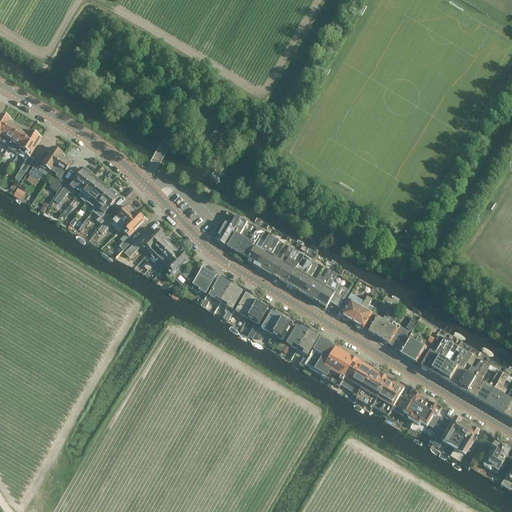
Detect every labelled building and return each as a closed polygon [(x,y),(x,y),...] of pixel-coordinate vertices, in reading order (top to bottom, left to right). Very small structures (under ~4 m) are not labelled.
[(0,118),(0,139),(2,136),(12,119),(3,114),(0,118)] [(12,119),(2,136),(0,139),(1,140),(0,141),(9,146),(11,142),(22,125),(12,119)] [(22,125),(11,142),(9,146),(10,147),(8,149),(17,154),(21,148),(32,131),(22,125)] [(224,130),(217,126),(209,140),(216,143),(224,130)] [(31,156),(31,155),(42,137),(32,131),(21,148),(28,152),(23,159),(26,161),(20,170),(26,173),(35,159),(31,156)] [(39,181),(46,171),(51,174),(63,155),(62,154),(62,153),(52,146),(51,148),(52,148),(42,163),(38,161),(29,175),(39,181)] [(63,155),(51,174),(56,177),(49,188),(57,194),(65,183),(59,180),(71,162),(72,163),(73,161),(63,155)] [(81,192),(94,176),(84,168),(83,169),(84,170),(71,186),(68,183),(59,194),(64,198),(67,193),(68,194),(70,192),(72,193),(76,188),(80,192),(81,192)] [(86,203),(89,199),(103,182),(94,176),(81,192),(80,192),(78,195),(82,199),(81,200),(86,203)] [(103,182),(89,199),(98,206),(111,189),(103,182)] [(17,188),(14,196),(22,199),(25,192),(17,188)] [(98,206),(102,209),(97,217),(100,219),(97,221),(102,225),(109,217),(108,216),(105,214),(119,197),(120,198),(121,197),(111,189),(98,206)] [(118,224),(123,228),(136,214),(128,207),(114,222),(110,218),(98,231),(102,235),(114,223),(117,225),(118,224)] [(145,221),(137,213),(136,214),(123,228),(130,235),(119,247),(123,251),(132,241),(129,238),(145,221)] [(226,222),(231,225),(235,217),(230,214),(226,222)] [(225,246),(233,233),(241,219),(236,217),(231,227),(225,224),(216,240),(225,246)] [(236,252),(244,239),(240,236),(247,223),(241,219),(233,233),(235,234),(228,247),(236,252)] [(152,251),(166,237),(167,236),(157,226),(156,227),(157,229),(140,246),(136,241),(124,254),(128,258),(140,246),(144,249),(146,248),(150,252),(151,251),(152,251)] [(244,239),(236,252),(246,258),(258,237),(262,231),(257,229),(250,242),(244,239)] [(151,251),(150,252),(153,255),(151,257),(157,262),(160,259),(159,259),(174,245),(166,237),(152,251),(151,251)] [(256,267),(273,239),(269,237),(261,248),(255,245),(245,261),(256,267)] [(266,273),(276,257),(271,254),(278,242),(273,239),(256,267),(266,273)] [(167,267),(183,251),(181,249),(180,251),(174,245),(159,259),(160,259),(167,267)] [(276,257),(266,273),(276,279),(292,252),(288,250),(282,260),(276,257)] [(294,250),(292,252),(276,279),(286,285),(296,268),(291,266),(294,261),(299,253),(294,250)] [(183,251),(167,267),(172,271),(167,276),(173,283),(176,280),(175,278),(184,269),(181,266),(188,259),(189,260),(191,259),(183,251)] [(296,268),(286,285),(296,291),(313,263),(309,260),(301,272),(296,268)] [(313,263),(296,291),(306,296),(315,280),(311,277),(318,266),(313,263)] [(216,277),(211,274),(210,271),(206,269),(203,269),(196,281),(192,279),(190,282),(185,279),(180,288),(190,293),(192,290),(198,294),(200,291),(205,294),(216,277)] [(333,273),(328,270),(323,278),(319,275),(316,280),(315,280),(306,296),(316,302),(329,280),(333,273)] [(220,302),(231,285),(230,284),(225,280),(225,281),(220,278),(209,296),(220,302)] [(329,280),(316,302),(328,309),(332,304),(339,308),(349,292),(339,285),(336,291),(330,287),(333,282),(329,280)] [(231,285),(220,302),(228,307),(225,312),(226,313),(223,319),(228,322),(232,316),(234,311),(231,310),(242,292),(237,289),(238,288),(232,285),(232,286),(231,285)] [(248,318),(257,302),(246,295),(236,313),(241,316),(242,314),(248,318)] [(362,306),(352,323),(356,325),(357,327),(360,329),(362,328),(363,329),(373,313),(366,309),(373,297),(369,295),(362,306)] [(347,300),(343,306),(347,308),(342,317),(343,317),(343,319),(346,321),(348,321),(352,323),(362,306),(351,300),(350,302),(347,300)] [(257,302),(248,318),(254,321),(253,323),(258,326),(269,308),(257,302)] [(385,315),(386,315),(383,320),(378,317),(369,333),(370,334),(371,337),(373,338),(375,337),(379,339),(391,318),(395,312),(388,308),(385,315)] [(262,329),(272,336),(273,336),(274,333),(273,333),(283,317),(276,312),(276,313),(273,312),(272,312),(262,329)] [(233,325),(237,318),(232,316),(228,322),(233,325)] [(273,333),(274,333),(279,336),(278,339),(282,342),(293,324),(290,322),(291,321),(283,317),(273,333)] [(391,318),(379,339),(383,341),(384,344),(387,346),(389,345),(390,346),(391,345),(401,352),(408,340),(405,339),(409,333),(395,324),(396,322),(391,318)] [(418,323),(414,321),(409,331),(412,333),(418,323)] [(250,336),(249,337),(253,339),(254,339),(260,328),(256,326),(250,336)] [(298,351),(309,331),(303,328),(302,329),(297,327),(287,344),(298,351)] [(309,331),(298,351),(307,357),(318,339),(315,337),(316,336),(309,331)] [(408,340),(401,352),(400,354),(417,364),(426,348),(421,345),(422,343),(417,340),(416,342),(409,338),(408,340)] [(307,361),(305,365),(340,387),(347,373),(346,373),(354,360),(320,339),(307,361)] [(430,351),(421,367),(430,373),(448,342),(443,339),(434,354),(430,351)] [(281,353),(285,345),(280,342),(276,350),(281,353)] [(448,342),(430,373),(439,378),(449,362),(445,359),(453,345),(448,342)] [(449,362),(439,378),(449,383),(467,353),(462,350),(453,364),(449,362)] [(467,353),(449,383),(457,389),(467,372),(463,370),(472,356),(467,353)] [(305,365),(307,361),(303,358),(299,365),(302,367),(304,364),(305,365)] [(347,373),(340,387),(345,390),(345,389),(356,396),(356,397),(357,397),(372,371),(354,360),(346,373),(347,373)] [(472,375),(467,372),(457,389),(467,394),(479,372),(485,363),(481,361),(472,375)] [(485,363),(467,394),(476,400),(486,384),(481,381),(490,366),(485,363)] [(372,371),(357,397),(373,407),(377,399),(376,398),(387,379),(372,371)] [(486,384),(476,400),(485,405),(503,374),(499,371),(489,386),(486,384)] [(494,411),(504,395),(504,394),(506,390),(503,388),(509,377),(503,374),(485,405),(494,411)] [(377,399),(373,407),(388,416),(395,405),(404,390),(387,379),(376,398),(377,399)] [(504,395),(494,411),(503,416),(511,401),(511,391),(508,397),(504,395)] [(414,423),(426,402),(412,394),(408,401),(406,400),(401,409),(401,412),(409,417),(407,419),(408,419),(404,425),(410,429),(414,423)] [(511,421),(511,401),(503,416),(511,421)] [(435,417),(439,409),(426,402),(414,423),(419,426),(421,424),(427,428),(428,425),(433,428),(430,432),(434,435),(442,423),(438,420),(438,419),(435,417)] [(454,450),(468,426),(456,418),(453,424),(444,419),(442,423),(434,435),(429,443),(439,449),(442,443),(454,450)] [(468,426),(454,450),(465,457),(464,459),(472,464),(477,454),(476,454),(477,453),(476,452),(480,446),(476,443),(472,450),(470,448),(479,433),(468,426)] [(488,459),(484,466),(483,467),(490,471),(490,470),(492,471),(494,469),(499,472),(504,462),(503,461),(509,452),(502,447),(501,449),(495,445),(493,448),(484,443),(478,454),(488,459)] [(57,453),(52,462),(62,467),(67,459),(57,453)] [(511,492),(511,490),(511,489),(511,484),(508,482),(510,480),(511,481),(511,471),(510,470),(501,486),(511,492)]
